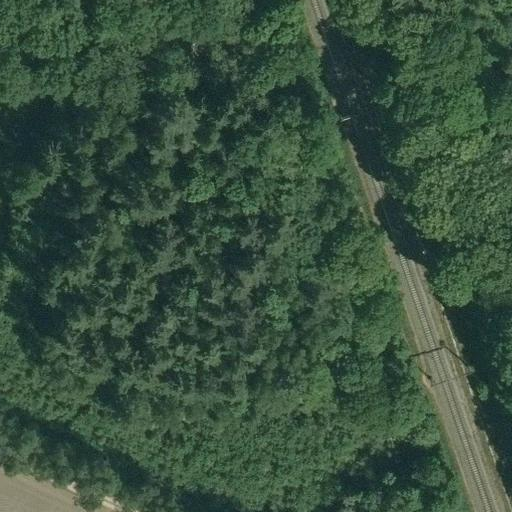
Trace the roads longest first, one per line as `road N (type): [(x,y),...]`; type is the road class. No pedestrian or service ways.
road 1 (tertiary): [(511,326),(396,0)]
road 2 (unclassified): [(136,511),(0,451)]
